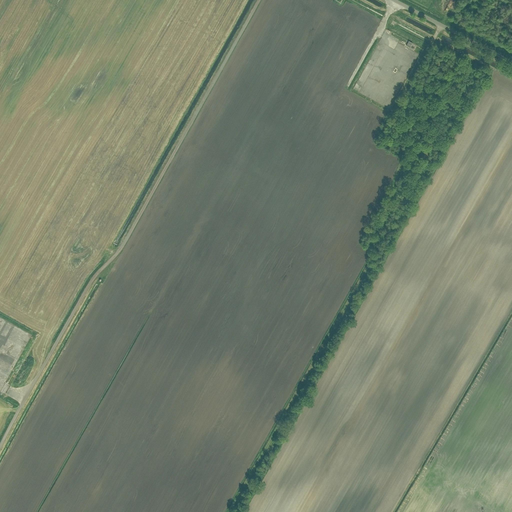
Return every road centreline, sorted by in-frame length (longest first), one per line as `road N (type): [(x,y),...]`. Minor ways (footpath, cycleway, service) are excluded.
road 1 (track): [(230,511),(364,275),(401,161),(396,105),(441,25)]
road 2 (unclassified): [(0,445),(258,0)]
road 3 (unclassified): [(511,62),(394,0)]
